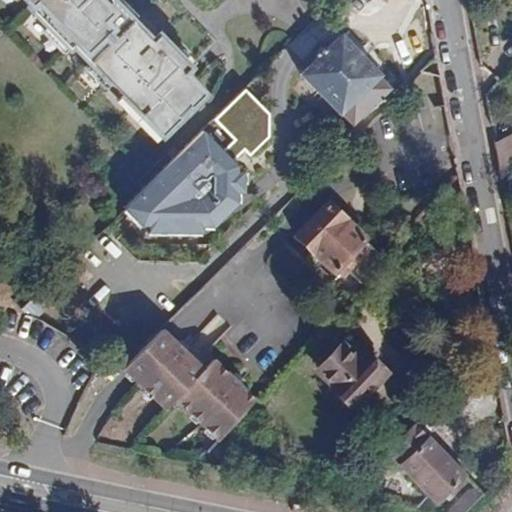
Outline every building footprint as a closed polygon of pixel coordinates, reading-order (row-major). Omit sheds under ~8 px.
[(21,0),(29,7),(26,9),(67,50),(70,47),(159,140),(207,96),(194,84),(192,87),(183,80),(190,70),(158,37),(151,43),(108,0),(21,0)] [(339,0),(352,14),(366,0),(339,0)] [(340,33),(325,48),(307,65),(299,72),(336,114),(339,112),(350,124),(388,88),(377,76),(379,73),(340,33)] [(301,59),(307,65),(325,48),(318,43),(301,59)] [(236,140),(227,151),(238,162),(248,150),(255,155),(272,138),(274,116),(249,94),(222,122),(236,140)] [(227,151),(211,135),(132,211),(154,233),(209,237),(210,231),(224,232),(253,199),(254,178),(238,162),(227,151)] [(502,144),(493,141),(499,176),(511,161),(511,151),(508,148),(502,144)] [(327,202),(293,236),(331,272),(334,270),(340,277),(347,270),(356,278),(378,256),(361,239),(363,237),(327,202)] [(20,293),(13,300),(22,309),(29,302),(20,293)] [(93,375),(101,357),(52,327),(47,336),(43,344),(60,354),(56,361),(69,370),(74,364),(93,375)] [(213,372),(170,331),(131,373),(174,414),(183,404),(213,372)] [(357,361),(339,346),(318,368),(335,385),(332,389),(350,406),(385,372),(365,354),(357,361)] [(222,363),(213,372),(183,404),(226,445),(265,403),(222,363)] [(415,422),(386,450),(437,502),(444,495),(448,497),(467,479),(465,476),(466,474),(415,422)]
